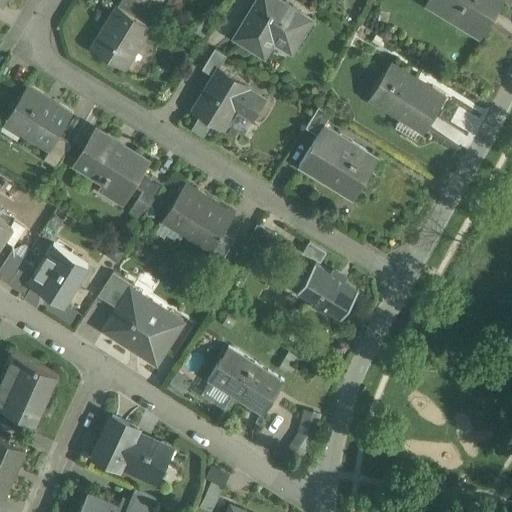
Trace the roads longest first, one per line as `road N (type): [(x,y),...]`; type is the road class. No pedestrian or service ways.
road 1 (residential): [(406,278),(25,46),(53,0)]
road 2 (residential): [(329,504),(110,370)]
road 3 (residential): [(329,504),(406,278)]
road 4 (residential): [(406,278),(511,85)]
road 5 (residential): [(110,370),(42,511)]
road 6 (residential): [(110,370),(0,299)]
